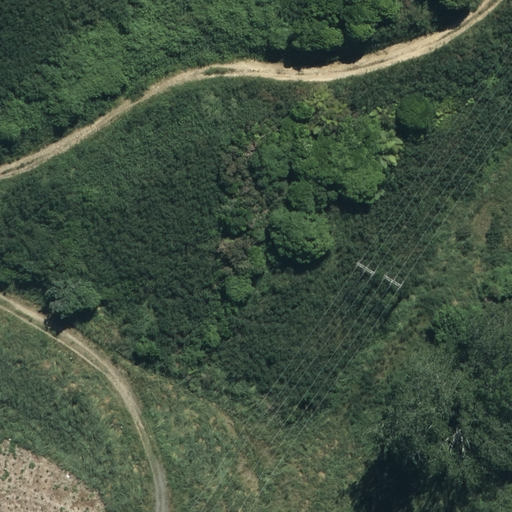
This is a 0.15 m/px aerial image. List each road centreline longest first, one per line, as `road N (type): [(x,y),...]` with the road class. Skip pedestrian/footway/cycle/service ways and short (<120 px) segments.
road 1 (track): [(0,173),(99,126),(162,79),(217,69),(335,70),(405,49),(486,0)]
road 2 (track): [(154,511),(140,430),(110,379),(72,336),(0,297)]
